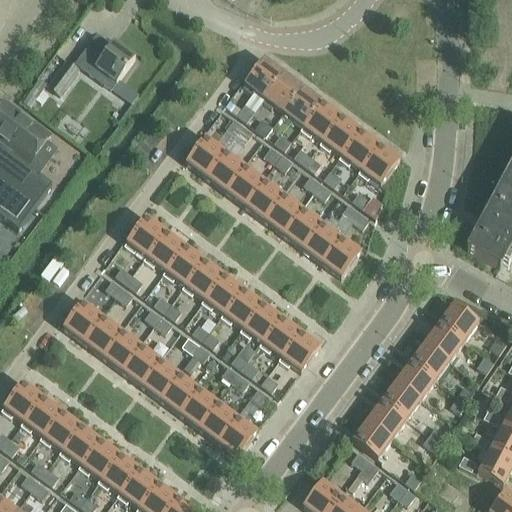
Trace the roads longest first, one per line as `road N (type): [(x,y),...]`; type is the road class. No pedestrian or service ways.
road 1 (residential): [(0,391),(237,74)]
road 2 (residential): [(242,511),(420,265)]
road 3 (residential): [(420,265),(449,93),(446,7),(437,0)]
road 4 (unclassified): [(364,0),(323,39),(255,37)]
